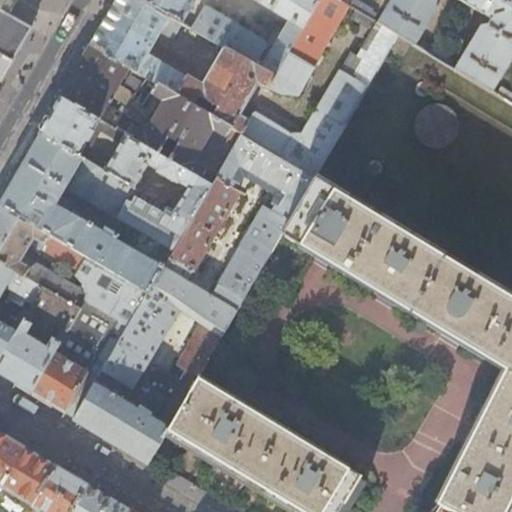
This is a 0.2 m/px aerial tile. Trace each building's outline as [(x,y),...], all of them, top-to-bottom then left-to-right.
[(11,0),(0,0),(0,9),(4,12),(11,0)] [(350,53),(350,54),(300,137),(288,137),(253,115),(249,122),(239,114),(256,84),(266,90),(268,89),(282,94),(294,96),(295,95),(348,5),(340,0),(318,0),(274,76),(224,48),(202,86),(186,77),(185,78),(180,76),(146,55),(159,32),(173,39),(182,24),(140,0),(116,0),(107,16),(91,45),(240,134),(313,178),(316,176),(390,47),(397,34),(378,22),(374,20),(355,9),(350,17),(372,31),(356,56),(350,53)] [(265,47),(262,41),(203,8),(191,28),(224,48),(274,76),(318,0),(140,0),(182,24),(194,0),(254,0),(288,20),(264,63),(258,60),(265,47)] [(373,12),(374,10),(357,0),(354,0),(353,1),(351,6),(355,9),(374,20),(377,15),(373,12)] [(458,0),(459,1),(459,0),(390,0),(378,22),(397,34),(410,42),(414,44),(436,7),(434,4),(434,0),(458,0)] [(511,0),(459,0),(459,1),(491,20),(488,25),(482,26),(480,28),(458,65),(450,60),(450,56),(432,46),(428,52),(490,90),(511,54),(511,52),(510,50),(511,42),(511,0)] [(21,44),(30,28),(4,12),(0,9),(0,55),(11,62),(21,44)] [(410,42),(397,34),(390,47),(402,55),(410,42)] [(428,52),(432,46),(423,40),(419,47),(428,52)] [(193,162),(213,130),(235,143),(240,134),(91,45),(75,70),(60,97),(125,135),(158,155),(167,138),(177,144),(167,160),(210,185),(214,179),(216,176),(193,162)] [(0,79),(11,62),(0,55),(0,79)] [(504,98),(508,93),(498,87),(495,93),(504,98)] [(78,157),(98,120),(60,97),(49,115),(38,134),(78,157)] [(20,165),(0,199),(0,204),(51,236),(146,292),(159,271),(188,221),(173,212),(164,207),(104,172),(78,157),(38,134),(20,165)] [(288,222),(313,178),(240,134),(235,143),(216,176),(214,179),(233,189),(236,183),(231,180),(240,165),(287,194),(279,208),(274,205),(270,212),(288,222)] [(188,221),(210,185),(167,160),(158,155),(125,135),(104,172),(164,207),(166,203),(150,193),(150,190),(144,187),(142,186),(141,188),(135,184),(146,165),(155,170),(155,173),(173,184),(175,185),(177,183),(186,189),(173,212),(188,221)] [(511,296),(316,176),(288,222),(265,263),(296,282),(314,252),(502,370),(434,502),(434,504),(439,507),(435,511),(502,511),(511,493),(511,296)] [(233,189),(214,179),(210,185),(188,221),(159,271),(185,285),(238,194),(233,189)] [(0,265),(42,289),(78,310),(83,301),(115,321),(116,323),(86,375),(64,412),(68,414),(73,417),(101,370),(146,292),(51,236),(0,204),(0,265)] [(270,212),(263,209),(210,300),(234,315),(265,263),(288,222),(270,212)] [(0,355),(13,333),(0,324),(0,292),(2,288),(31,304),(42,289),(0,265),(0,355)] [(185,285),(159,271),(101,370),(112,377),(132,387),(176,312),(171,307),(185,285)] [(203,323),(210,300),(185,285),(171,307),(176,312),(201,325),(203,323)] [(0,355),(0,373),(11,380),(31,392),(52,355),(78,310),(42,289),(31,304),(13,333),(0,355)] [(210,300),(203,323),(201,325),(178,366),(188,373),(177,390),(187,396),(198,379),(234,315),(210,300)] [(281,339),(293,345),(300,333),(288,326),(281,339)] [(64,412),(86,375),(52,355),(31,392),(48,402),(64,412)] [(112,377),(101,370),(73,417),(104,436),(113,442),(146,462),(164,434),(187,396),(177,390),(158,421),(151,416),(154,411),(147,406),(144,405),(140,410),(106,390),(106,389),(112,377)] [(162,396),(168,386),(150,375),(144,385),(162,396)] [(360,478),(198,379),(187,396),(164,434),(291,511),(345,511),(362,485),(358,482),(360,478)] [(0,511),(26,511),(55,466),(16,443),(0,432),(0,511)] [(70,475),(55,466),(26,511),(69,511),(85,485),(70,475)] [(130,511),(117,504),(85,485),(69,511),(130,511)]
